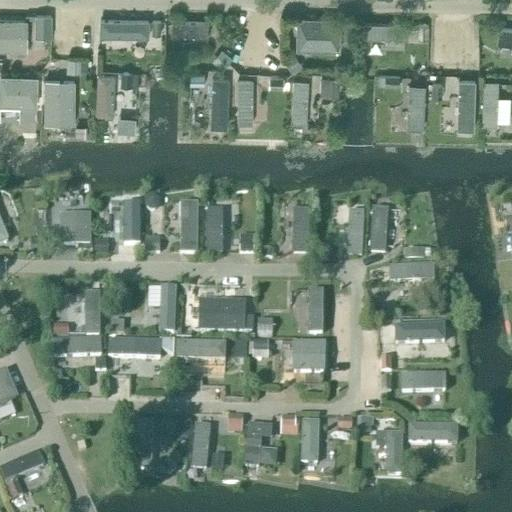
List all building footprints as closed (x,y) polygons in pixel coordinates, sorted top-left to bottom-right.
[(54,27),(54,8),(31,8),(31,27),(54,27)] [(298,41),(343,42),(343,10),(298,10),(298,41)] [(104,11),(103,27),(152,29),(152,12),(104,11)] [(173,34),(212,33),(211,12),(172,13),(173,34)] [(366,16),(366,32),(411,31),(411,15),(366,16)] [(413,33),(431,32),(430,17),(412,17),(413,33)] [(499,46),(511,47),(511,20),(502,20),(499,46)] [(28,22),(0,22),(0,51),(27,54),(28,22)] [(408,44),(408,33),(385,32),(384,43),(408,44)] [(283,57),(235,57),(235,74),(283,74),(283,57)] [(99,109),(117,108),(116,78),(140,78),(140,64),(99,64),(99,109)] [(3,67),(2,114),(40,114),(40,68),(3,67)] [(213,119),(231,119),(232,70),(214,69),(213,119)] [(47,70),(46,116),(77,116),(78,71),(47,70)] [(452,89),(451,121),(477,122),(479,71),(451,71),(451,75),(434,75),(434,89),(452,89)] [(295,72),(293,115),(309,116),(311,73),(295,72)] [(322,72),(322,88),(341,88),(341,72),(322,72)] [(318,114),(320,73),(312,73),(311,114),(318,114)] [(511,117),(511,105),(511,88),(501,88),(502,73),(486,73),(484,116),(511,117)] [(411,75),(410,120),(427,121),(428,76),(411,75)] [(94,238),(94,205),(73,205),(73,194),(55,195),(56,239),(94,238)] [(182,197),(183,248),(201,247),(200,197),(182,197)] [(129,198),(128,237),(143,237),(144,198),(129,198)] [(373,201),(372,246),(388,246),(390,202),(373,201)] [(225,248),(226,203),(208,202),(207,247),(225,248)] [(295,203),(295,246),(311,246),(311,203),(295,203)] [(0,238),(9,236),(0,204),(0,238)] [(365,249),(366,204),(350,204),(350,249),(365,249)] [(391,259),(392,276),(436,275),(436,258),(391,259)] [(178,326),(179,280),(157,279),(156,325),(178,326)] [(326,328),(326,284),(299,284),(299,327),(326,328)] [(85,327),(87,286),(72,285),(70,326),(85,327)] [(102,329),(102,286),(88,286),(87,329),(102,329)] [(202,293),(200,324),(255,326),(256,310),(248,310),(248,295),(202,293)] [(274,329),(274,314),(261,315),(261,329),(274,329)] [(458,352),(457,317),(398,319),(398,337),(422,336),(423,353),(458,352)] [(103,332),(54,334),(55,351),(104,349),(103,332)] [(328,366),(328,336),(295,335),(295,366),(328,366)] [(167,341),(109,342),(109,360),(167,360),(167,341)] [(402,368),(403,385),(448,385),(448,367),(402,368)] [(226,383),(204,385),(204,395),(227,394),(226,383)] [(194,461),(211,462),(212,410),(195,409),(194,461)] [(245,429),(245,410),(230,409),(229,429),(245,429)] [(282,428),(298,431),(300,412),(285,410),(282,428)] [(135,464),(153,465),(155,414),(137,413),(135,464)] [(321,457),(323,415),(304,414),(303,456),(321,457)] [(263,443),(263,432),(275,432),(275,418),(248,417),(247,460),(279,460),(280,444),(263,443)] [(460,439),(461,420),(411,418),(410,437),(460,439)] [(379,442),(388,443),(387,469),(405,469),(406,427),(379,426),(379,442)] [(15,493),(42,481),(36,466),(48,461),(40,443),(0,461),(15,493)]
